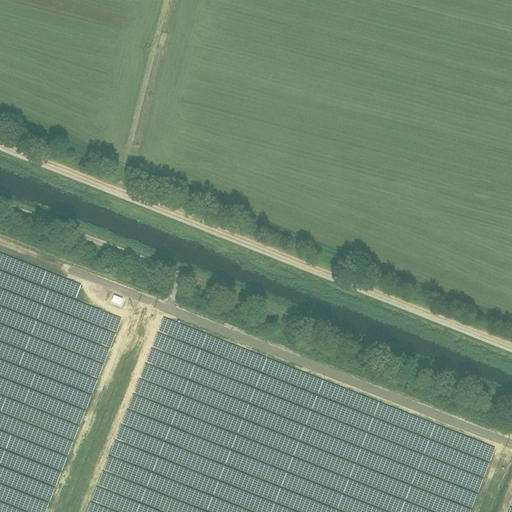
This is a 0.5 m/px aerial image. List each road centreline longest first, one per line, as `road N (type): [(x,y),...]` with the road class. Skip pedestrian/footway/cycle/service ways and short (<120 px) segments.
road 1 (track): [(511,345),(0,144)]
road 2 (track): [(189,278),(511,415)]
road 3 (unclassified): [(0,204),(189,278)]
